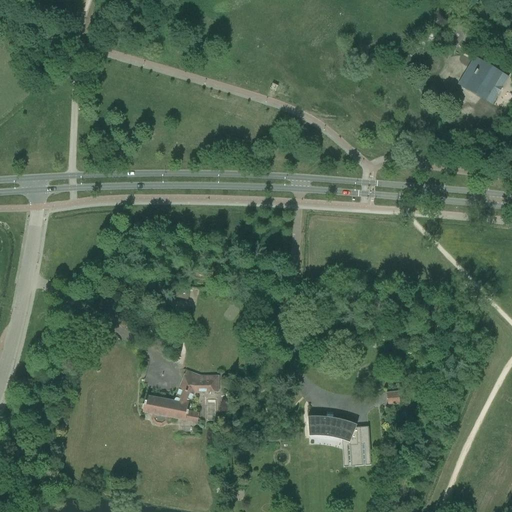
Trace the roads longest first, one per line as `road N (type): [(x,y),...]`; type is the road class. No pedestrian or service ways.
road 1 (secondary): [(511,196),(300,177),(35,178)]
road 2 (secondary): [(36,190),(299,189),(511,208)]
road 3 (unclassified): [(0,382),(36,190)]
